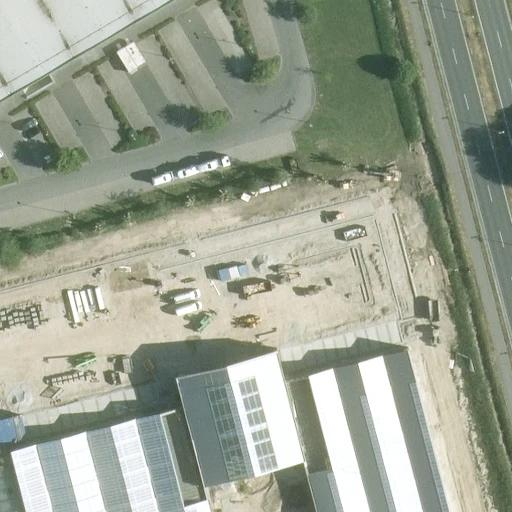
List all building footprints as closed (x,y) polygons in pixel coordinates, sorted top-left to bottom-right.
[(0,0),(0,101),(166,0),(0,0)] [(449,511),(407,347),(279,380),(301,462),(313,511),(449,511)] [(279,380),(273,357),(228,369),(176,382),(183,406),(204,487),(301,462),(279,380)] [(210,511),(204,487),(183,406),(82,432),(103,511),(210,511)] [(103,511),(82,432),(11,451),(27,511),(103,511)]
